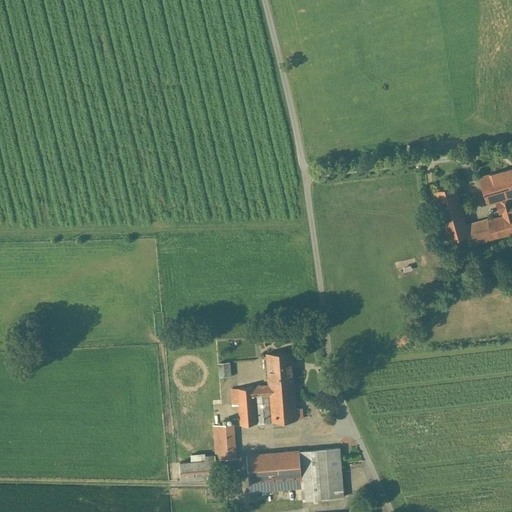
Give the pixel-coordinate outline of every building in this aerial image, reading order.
[(511,167),(479,177),(486,201),(498,198),(508,195),(511,193),(511,167)] [(453,184),(434,190),(448,240),(453,239),(455,248),(492,238),(487,220),(488,220),(487,218),(465,225),(453,184)] [(508,195),(498,198),(502,213),(511,210),(510,201),(508,195)] [(488,220),(487,220),(492,238),(511,232),(511,210),(502,213),(503,216),(488,220)] [(487,280),(472,282),(473,290),(488,288),(487,280)] [(291,351),(266,353),(266,354),(269,385),(253,386),(231,388),(233,404),(239,404),(240,423),(296,419),(291,352),(291,351)] [(230,374),(229,360),(217,361),(218,375),(230,374)] [(233,423),(214,425),(216,459),(235,457),(233,423)] [(339,447),(317,449),(321,499),(342,497),(339,447)] [(317,449),(299,451),(302,488),(301,488),(302,500),(321,499),(317,449)] [(299,451),(246,455),(249,492),(301,488),(302,488),(299,451)] [(205,460),(179,462),(181,480),(215,477),(214,455),(204,455),(205,460)]
